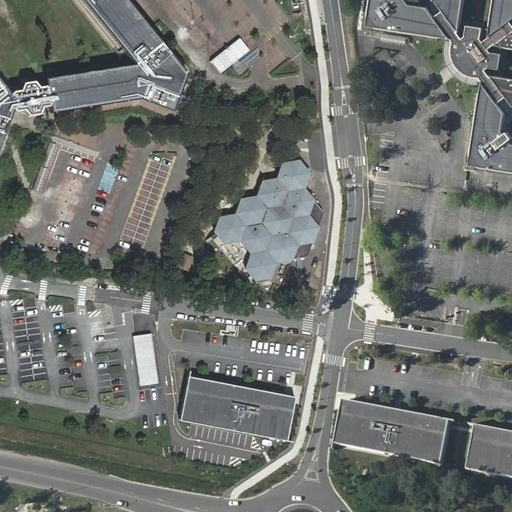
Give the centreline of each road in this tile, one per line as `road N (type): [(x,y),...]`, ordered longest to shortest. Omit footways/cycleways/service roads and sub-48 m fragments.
road 1 (residential): [(340,324),(147,301)]
road 2 (unclassified): [(340,324),(511,350)]
road 3 (primary): [(264,501),(201,502),(95,485)]
road 4 (unclassified): [(355,198),(340,324)]
road 5 (unclassified): [(341,75),(337,110),(355,198)]
road 6 (unclassified): [(355,198),(358,160),(341,75)]
